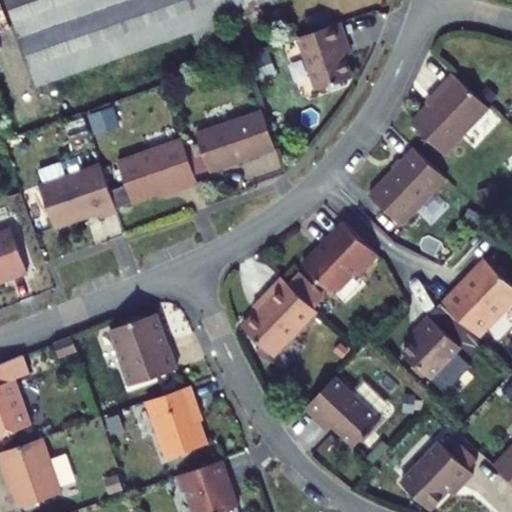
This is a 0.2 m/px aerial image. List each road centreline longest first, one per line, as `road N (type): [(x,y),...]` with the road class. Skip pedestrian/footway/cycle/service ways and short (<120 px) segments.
road 1 (residential): [(189,269),(279,437),(327,489),(363,511)]
road 2 (residential): [(427,0),(380,106),(320,182)]
road 3 (residential): [(0,343),(189,269)]
road 4 (residential): [(320,182),(257,233),(189,269)]
road 5 (residential): [(320,182),(412,273)]
